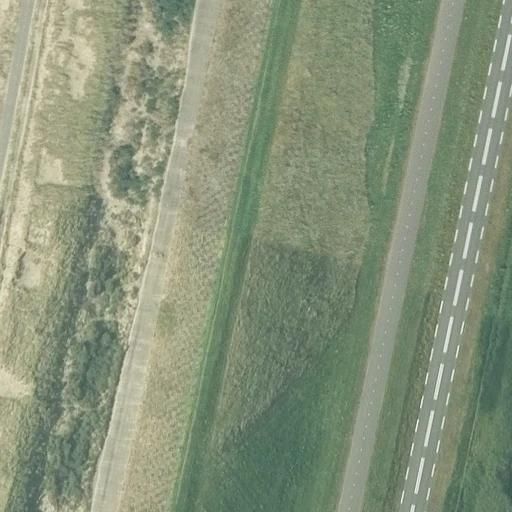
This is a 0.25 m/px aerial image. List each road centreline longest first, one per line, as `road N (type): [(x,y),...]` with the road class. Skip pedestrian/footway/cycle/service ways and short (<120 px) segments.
road 1 (unknown): [(198,0),(90,511)]
road 2 (tertiary): [(410,511),(511,9)]
